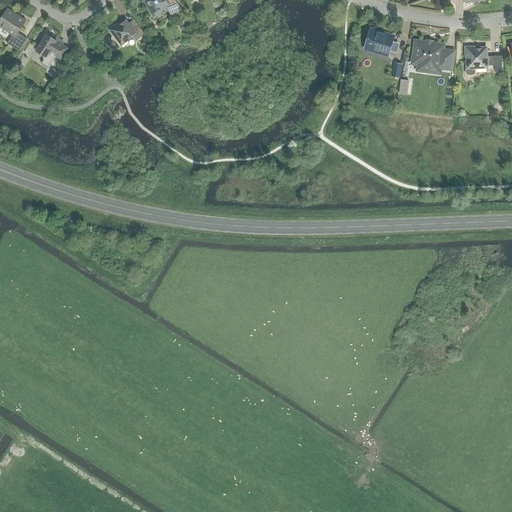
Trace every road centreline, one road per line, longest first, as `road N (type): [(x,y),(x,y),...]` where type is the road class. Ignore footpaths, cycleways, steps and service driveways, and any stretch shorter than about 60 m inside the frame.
road 1 (primary): [(511,221),(223,225),(132,211),(0,169)]
road 2 (residential): [(511,20),(434,21),(364,2)]
